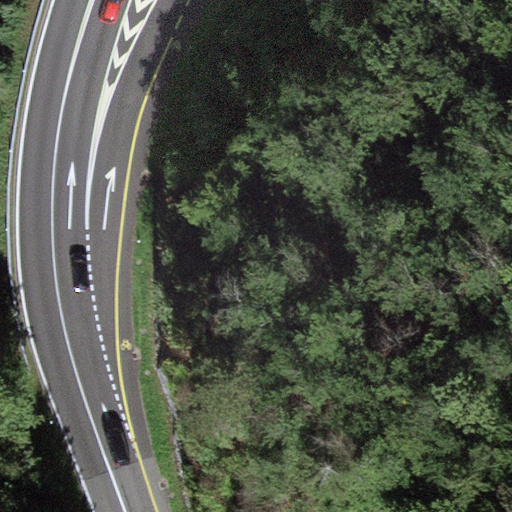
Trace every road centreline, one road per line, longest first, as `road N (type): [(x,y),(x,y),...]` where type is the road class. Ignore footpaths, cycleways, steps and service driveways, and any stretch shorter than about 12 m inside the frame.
road 1 (tertiary): [(73,364),(110,170),(140,73),(174,0)]
road 2 (primary): [(73,364),(55,274),(54,158),(91,0)]
road 3 (primary): [(124,511),(73,364)]
